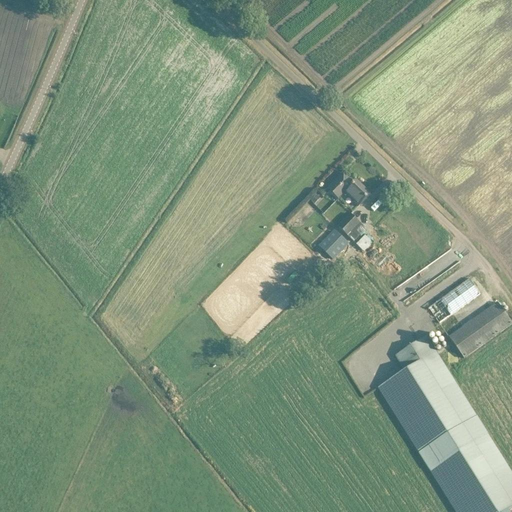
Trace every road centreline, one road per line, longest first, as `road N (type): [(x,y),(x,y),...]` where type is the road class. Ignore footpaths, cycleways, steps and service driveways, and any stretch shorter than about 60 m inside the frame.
road 1 (unclassified): [(511,293),(212,0)]
road 2 (tertiary): [(0,185),(81,0)]
